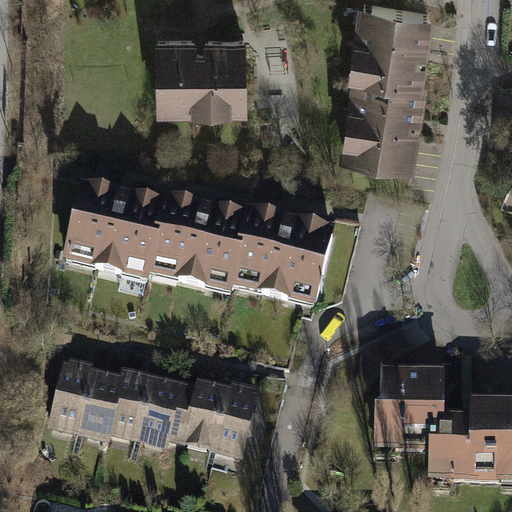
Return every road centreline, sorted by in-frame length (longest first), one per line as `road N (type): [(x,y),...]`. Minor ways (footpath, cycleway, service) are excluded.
road 1 (residential): [(460,199),(503,270),(505,299),(492,324),(463,334),(443,313),(440,278)]
road 2 (residential): [(489,0),(485,86),(460,199)]
